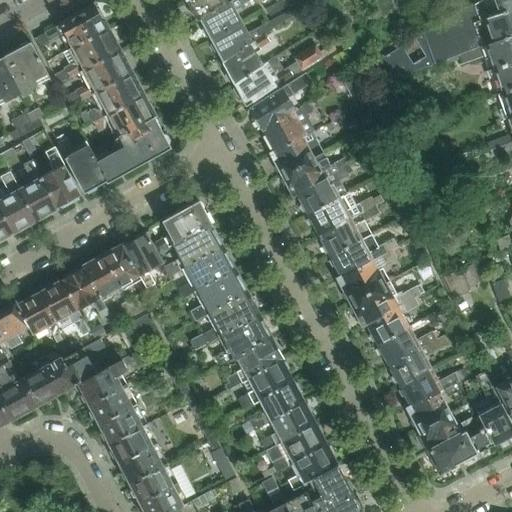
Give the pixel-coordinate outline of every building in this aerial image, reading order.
[(200,18),(229,4),(226,0),(186,0),(197,20),(200,18)] [(304,3),(301,0),(287,0),(282,2),(281,2),(284,8),(304,3)] [(511,0),(479,0),(414,39),(424,57),(411,64),(400,46),(382,57),(395,79),(457,56),(486,46),(492,42),(511,35),(511,0)] [(464,2),(462,0),(445,0),(452,10),(464,2)] [(211,39),(243,22),(232,2),(229,4),(200,18),(211,39)] [(274,6),(277,12),(284,8),(281,2),(274,6)] [(277,12),(274,6),(266,11),(269,16),(277,12)] [(93,7),(47,32),(51,41),(66,32),(74,46),(107,28),(96,8),(93,7)] [(223,62),(253,42),(270,31),(272,30),(282,22),(293,16),(289,10),(267,23),(249,33),(243,22),(211,39),(223,62)] [(71,77),(85,69),(119,51),(107,28),(74,46),(74,47),(64,53),(71,64),(65,67),(71,77)] [(234,85),(264,65),(256,53),(260,47),(269,42),(267,38),(272,35),(270,31),(253,42),(223,62),(222,63),(234,85)] [(498,78),(503,92),(511,88),(511,35),(492,42),(486,46),(457,56),(462,67),(489,56),(493,66),(489,68),(493,80),(498,78)] [(30,42),(0,57),(0,99),(3,98),(5,102),(21,93),(23,97),(33,92),(31,88),(38,85),(36,80),(48,74),(30,42)] [(234,85),(245,106),(304,68),(305,69),(323,57),(315,44),(295,57),(298,62),(285,70),(276,57),(264,65),(234,85)] [(119,51),(85,69),(95,87),(91,90),(83,87),(77,90),(82,100),(98,91),(131,74),(119,51)] [(70,78),(65,69),(53,76),(57,84),(70,78)] [(131,74),(98,91),(107,110),(104,112),(95,109),(90,112),(95,122),(143,97),(131,74)] [(353,76),(344,81),(351,96),(361,91),(353,76)] [(250,108),(261,128),(296,110),(285,92),(290,90),(293,94),(303,89),(297,79),(250,108)] [(511,88),(503,92),(507,105),(502,107),(507,120),(511,117),(511,88)] [(82,100),(77,91),(65,97),(70,106),(82,100)] [(112,118),(121,136),(154,118),(143,97),(95,122),(100,132),(105,130),(108,120),(112,118)] [(68,115),(61,101),(40,113),(48,127),(68,115)] [(308,102),(296,110),(261,128),(273,151),(303,136),(307,134),(298,118),(313,111),(308,102)] [(368,115),(363,105),(336,119),(340,128),(368,115)] [(93,121),(87,111),(78,116),(84,126),(93,121)] [(15,130),(23,126),(30,122),(25,112),(10,121),(15,130)] [(30,122),(23,126),(27,133),(43,124),(39,117),(30,122)] [(154,118),(121,136),(126,145),(117,150),(119,154),(108,160),(101,147),(92,152),(107,182),(170,148),(154,118)] [(23,126),(15,130),(15,131),(9,134),(13,140),(27,133),(23,126)] [(511,149),(511,147),(508,135),(486,143),(491,156),(511,149)] [(306,143),(303,136),(273,151),(271,152),(282,173),(323,151),(316,138),(306,143)] [(85,194),(107,182),(92,152),(89,145),(71,155),(68,150),(73,147),(68,138),(58,143),(85,194)] [(29,139),(22,142),(28,153),(35,149),(29,139)] [(0,164),(14,156),(9,149),(0,154),(0,164)] [(57,208),(79,195),(54,149),(47,152),(53,164),(51,165),(54,170),(40,177),(57,208)] [(330,165),(323,151),(282,173),(293,194),(296,193),(325,177),(321,170),(330,165)] [(31,183),(18,190),(34,220),(57,208),(40,177),(32,161),(24,165),(29,176),(28,177),(31,183)] [(296,193),(307,213),(340,196),(333,183),(349,175),(348,173),(353,170),(350,164),(325,177),(296,193)] [(0,209),(12,232),(34,220),(18,190),(10,173),(1,177),(8,189),(6,189),(9,196),(0,200),(0,209)] [(349,191),(340,196),(307,213),(318,234),(375,205),(384,201),(381,197),(373,201),(371,198),(357,205),(349,191)] [(159,251),(174,244),(210,225),(197,201),(162,220),(171,239),(166,242),(163,237),(155,242),(159,251)] [(375,205),(318,234),(329,255),(372,232),(365,219),(378,212),(375,205)] [(410,215),(406,207),(394,212),(397,220),(410,215)] [(0,239),(12,232),(0,209),(0,239)] [(500,251),(511,246),(511,217),(508,226),(511,233),(496,238),(500,251)] [(450,236),(444,221),(433,225),(439,240),(450,236)] [(168,276),(185,266),(221,247),(210,225),(174,244),(183,261),(178,265),(175,260),(163,267),(168,276)] [(145,232),(123,244),(141,279),(145,288),(152,284),(145,270),(160,261),(145,232)] [(340,275),(369,260),(373,258),(369,251),(379,246),(372,232),(329,255),(340,275)] [(386,254),(392,251),(398,248),(394,239),(382,245),(386,254)] [(123,244),(83,267),(101,301),(141,279),(123,244)] [(221,247),(185,266),(195,285),(190,288),(188,284),(179,289),(183,297),(198,289),(234,270),(221,247)] [(392,251),(386,254),(381,257),(385,265),(397,259),(392,251)] [(470,263),(471,265),(480,285),(491,280),(481,258),(470,263)] [(382,283),(369,260),(340,275),(338,277),(350,300),(382,283)] [(461,270),(470,290),(480,285),(471,265),(461,270)] [(83,267),(61,279),(77,310),(91,302),(94,308),(95,307),(101,318),(108,314),(101,301),(83,267)] [(493,284),(503,280),(506,278),(502,267),(488,272),(493,284)] [(246,293),(234,270),(198,289),(208,307),(202,310),(200,306),(190,311),(195,320),(210,312),(246,293)] [(471,292),(470,290),(461,270),(444,277),(454,300),(471,292)] [(61,279),(39,291),(60,331),(78,321),(80,325),(78,330),(80,335),(88,331),(77,310),(61,279)] [(510,298),(503,280),(493,284),(499,302),(510,298)] [(394,307),(382,283),(350,300),(363,324),(365,323),(394,307)] [(404,303),(414,298),(421,295),(416,287),(400,295),(404,303)] [(15,304),(28,327),(32,335),(46,327),(49,332),(51,331),(57,342),(64,338),(60,331),(39,291),(15,304)] [(258,315),(246,293),(210,312),(219,330),(214,333),(212,329),(203,334),(207,343),(222,335),(258,315)] [(138,296),(122,305),(129,318),(145,309),(138,296)] [(414,298),(404,303),(402,304),(407,313),(418,307),(414,298)] [(0,310),(0,365),(2,364),(9,360),(0,342),(28,327),(15,304),(15,302),(0,310)] [(376,343),(409,325),(398,305),(394,307),(365,323),(376,343)] [(130,323),(135,331),(140,339),(144,347),(161,338),(147,314),(130,323)] [(258,315),(222,335),(232,353),(226,356),(224,352),(215,357),(219,366),(237,356),(270,338),(258,315)] [(135,331),(130,323),(121,328),(125,337),(135,331)] [(409,325),(376,343),(387,364),(435,338),(432,332),(417,340),(409,325)] [(90,331),(94,337),(103,332),(99,326),(90,331)] [(496,358),(483,330),(472,335),(485,363),(496,358)] [(135,331),(125,337),(130,345),(140,339),(135,331)] [(37,344),(33,336),(23,341),(27,349),(37,344)] [(233,386),(248,378),(281,359),(270,338),(237,356),(243,369),(228,377),(233,386)] [(387,364),(398,384),(431,367),(425,355),(440,347),(435,338),(387,364)] [(63,360),(51,353),(70,386),(77,382),(95,373),(88,360),(105,351),(98,339),(63,360)] [(140,339),(130,345),(134,353),(144,347),(140,339)] [(33,373),(23,378),(37,404),(70,386),(51,353),(40,359),(36,351),(24,357),(33,373)] [(160,356),(164,364),(172,360),(168,352),(160,356)] [(131,354),(95,373),(77,382),(88,404),(126,385),(120,374),(127,370),(125,366),(135,361),(131,354)] [(511,357),(508,360),(511,368),(511,377),(496,386),(511,415),(511,357)] [(244,406),(259,398),(292,380),(281,359),(248,378),(254,390),(239,398),(244,406)] [(190,392),(172,360),(164,364),(163,367),(174,386),(177,387),(182,396),(190,392)] [(12,384),(2,364),(0,365),(0,405),(8,421),(37,404),(23,378),(12,384)] [(431,367),(398,384),(409,405),(458,379),(455,372),(439,381),(431,367)] [(474,402),(486,425),(495,442),(511,433),(511,423),(499,400),(497,401),(483,373),(475,377),(485,397),(474,402)] [(458,379),(409,405),(407,406),(418,428),(449,410),(444,399),(459,391),(455,384),(459,382),(458,379)] [(255,428),(271,420),(304,402),(292,380),(259,398),(266,412),(251,420),(255,428)] [(88,404),(108,443),(146,424),(126,385),(88,404)] [(191,408),(198,404),(192,392),(184,396),(191,408)] [(282,441),(315,422),(304,402),(271,420),(277,432),(262,440),(266,449),(268,448),(282,441)] [(217,438),(198,404),(191,408),(209,442),(217,438)] [(451,412),(449,410),(418,428),(429,449),(446,439),(464,429),(473,414),(467,404),(451,412)] [(464,429),(446,439),(458,461),(495,442),(486,425),(478,429),(479,431),(468,437),(465,432),(473,415),(473,414),(464,429)] [(293,461),(326,443),(315,422),(282,441),(268,448),(275,460),(273,461),(277,469),(293,461)] [(108,443),(129,482),(166,463),(146,424),(108,443)] [(230,434),(221,439),(224,445),(233,441),(230,434)] [(222,448),(217,438),(209,442),(215,452),(222,448)] [(446,439),(429,449),(441,470),(458,461),(446,439)] [(326,443),(293,461),(304,482),(337,464),(326,443)] [(237,474),(225,451),(217,456),(228,478),(237,474)] [(129,482),(143,511),(168,511),(170,511),(179,506),(186,503),(166,463),(129,482)] [(313,482),(319,494),(322,499),(348,485),(339,468),(313,482)] [(243,491),(237,479),(230,482),(236,494),(243,491)] [(287,511),(283,504),(270,479),(262,483),(275,508),(268,511),(287,511)] [(319,494),(310,499),(316,511),(358,511),(361,510),(348,485),(322,499),(319,494)] [(306,492),(283,504),(287,511),(316,511),(310,499),(306,492)] [(252,511),(246,500),(238,504),(241,511),(252,511)]
